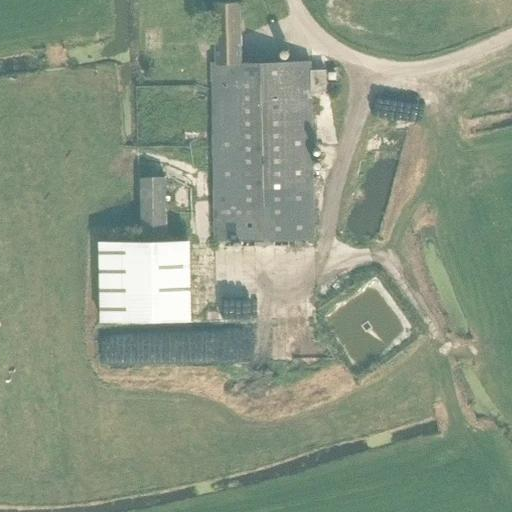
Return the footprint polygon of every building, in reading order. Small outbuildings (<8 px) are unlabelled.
[(241,63),(240,2),(215,2),(217,63),(211,63),(215,240),(314,238),(310,61),(241,63)] [(312,90),(326,90),(325,70),(311,70),(312,90)] [(430,119),(427,149),(438,150),(440,120),(430,119)] [(141,238),(167,238),(166,212),(165,176),(140,177),(141,238)] [(101,321),(191,320),(191,239),(100,240),(101,321)]
